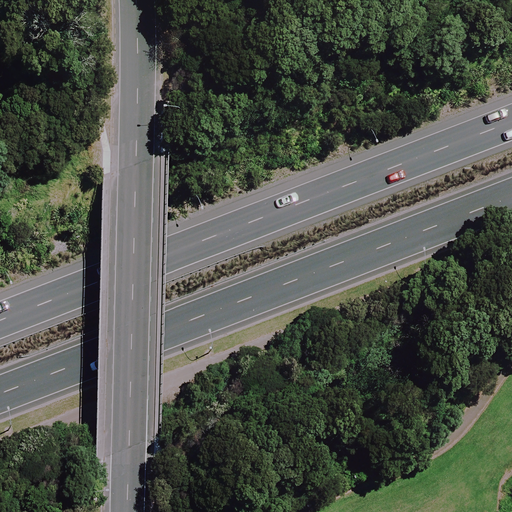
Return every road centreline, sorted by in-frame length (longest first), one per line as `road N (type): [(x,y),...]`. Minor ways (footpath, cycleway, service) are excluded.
road 1 (primary): [(511,198),(0,397)]
road 2 (primary): [(0,318),(511,122)]
road 3 (tertiary): [(135,0),(128,511)]
